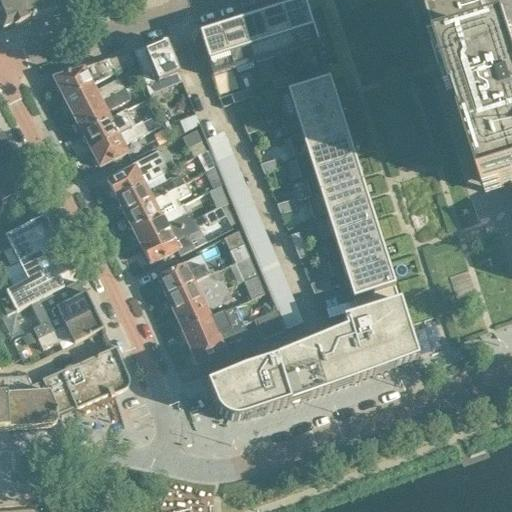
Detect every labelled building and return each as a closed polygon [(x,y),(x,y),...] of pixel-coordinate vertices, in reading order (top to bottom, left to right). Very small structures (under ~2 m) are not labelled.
[(0,0),(0,24),(4,33),(14,28),(30,21),(31,22),(56,11),(51,0),(0,0)] [(511,0),(424,0),(445,67),(511,45),(511,0)] [(282,10),(296,52),(317,45),(304,3),(301,4),(296,5),(282,10)] [(280,10),(275,12),(261,16),(275,59),(296,52),(282,10),(280,10)] [(275,59),(261,16),(260,17),(254,18),(240,23),(256,73),(257,73),(255,65),(275,59)] [(234,25),(219,30),(235,80),(256,73),(240,23),(239,23),(234,25)] [(235,80),(219,30),(218,30),(213,32),(198,36),(212,79),(233,72),(235,80)] [(164,43),(153,48),(154,51),(145,55),(153,75),(143,79),(139,69),(139,70),(150,97),(182,84),(164,43)] [(173,44),(167,46),(170,54),(176,51),(173,44)] [(511,195),(511,45),(445,67),(462,118),(464,118),(471,140),(469,141),(470,144),(473,153),(474,157),(477,165),(478,169),(481,178),(482,181),(485,190),(486,194),(489,203),(511,195)] [(129,55),(53,81),(53,82),(55,86),(55,91),(59,94),(63,101),(91,86),(132,65),(129,55)] [(136,75),(130,79),(133,85),(139,83),(136,75)] [(282,80),(284,89),(294,85),(292,77),(282,80)] [(69,112),(72,118),(124,90),(118,79),(94,92),(91,86),(63,101),(64,103),(62,105),(67,113),(69,112)] [(274,92),(284,89),(282,80),(271,83),(274,92)] [(333,96),(328,81),(306,88),(275,98),(281,119),(335,102),(334,100),(333,96)] [(80,133),(81,134),(109,120),(106,113),(130,101),(124,90),(72,118),(76,125),(73,126),(78,135),(80,133)] [(243,102),(253,99),(250,90),(240,93),(243,102)] [(243,102),(240,93),(230,97),(233,105),(243,102)] [(340,117),(335,102),(281,119),(288,140),(341,123),(341,121),(340,117)] [(187,110),(174,115),(181,132),(194,127),(187,110)] [(109,120),(81,134),(82,137),(82,142),(86,145),(89,151),(134,128),(125,111),(109,120)] [(154,117),(134,128),(89,151),(93,158),(91,160),(95,168),(98,167),(99,169),(117,160),(126,154),(123,147),(160,127),(154,117)] [(260,121),(251,124),(255,134),(263,131),(260,121)] [(346,137),(341,123),(288,140),(294,160),(348,143),(347,142),(346,137)] [(255,134),(251,124),(243,126),(247,136),(255,134)] [(197,132),(183,139),(188,149),(202,142),(197,132)] [(0,203),(30,187),(31,187),(14,154),(12,155),(3,138),(0,136),(0,213),(1,213),(1,205),(0,203)] [(353,158),(348,143),(294,160),(301,181),(355,164),(354,162),(353,158)] [(134,169),(106,184),(110,191),(109,195),(110,197),(114,199),(115,200),(162,175),(159,168),(164,166),(157,153),(132,167),(134,169)] [(277,161),(268,164),(271,174),(280,171),(277,161)] [(271,174),(268,164),(260,167),(264,176),(271,174)] [(359,178),(355,164),(301,181),(301,182),(305,181),(311,200),(307,201),(308,202),(361,185),(360,183),(359,178)] [(205,174),(204,174),(213,191),(220,188),(223,186),(216,168),(215,169),(205,174)] [(162,175),(115,200),(116,203),(115,207),(116,209),(120,211),(124,217),(176,189),(183,185),(178,175),(170,179),(166,182),(162,175)] [(176,189),(124,217),(127,224),(126,228),(127,230),(131,232),(160,218),(179,208),(177,203),(189,197),(183,185),(176,189)] [(366,199),(361,185),(308,202),(314,223),(368,206),(367,203),(366,199)] [(293,201),(285,204),(288,214),(297,211),(293,201)] [(276,207),(280,216),(288,214),(285,204),(276,207)] [(160,218),(131,232),(133,236),(133,240),(134,242),(137,243),(140,249),(192,222),(184,206),(179,208),(160,218)] [(372,219),(368,206),(314,223),(326,220),(332,240),(375,227),(374,224),(372,219)] [(214,211),(204,216),(208,224),(209,225),(225,218),(220,208),(214,211)] [(5,238),(0,228),(0,252),(9,248),(18,265),(57,244),(52,234),(53,233),(51,228),(49,229),(44,218),(5,238)] [(192,222),(140,249),(144,256),(142,258),(146,266),(148,265),(150,267),(177,253),(180,259),(195,251),(188,236),(197,231),(196,229),(192,222)] [(379,240),(375,227),(332,240),(338,259),(327,263),(327,264),(381,247),(380,244),(379,240)] [(289,238),(294,249),(303,247),(299,235),(289,238)] [(64,291),(63,290),(63,289),(62,290),(56,278),(71,271),(57,244),(18,265),(27,283),(5,294),(16,314),(30,307),(64,291)] [(303,247),(294,249),(299,261),(307,259),(303,247)] [(388,268),(381,247),(327,264),(334,285),(338,284),(388,268)] [(244,248),(229,254),(234,265),(249,259),(244,248)] [(158,284),(155,285),(160,294),(162,293),(165,299),(213,275),(212,271),(208,273),(201,258),(184,265),(186,268),(157,282),(158,284)] [(249,259),(234,265),(243,284),(257,278),(249,259)] [(345,305),(352,302),(394,289),(393,286),(392,281),(388,268),(338,284),(345,305)] [(173,316),(226,291),(218,273),(213,275),(165,299),(166,301),(164,302),(168,311),(170,310),(173,316)] [(243,284),(251,301),(264,295),(257,278),(243,284)] [(327,281),(318,284),(321,294),(330,291),(327,281)] [(64,291),(30,307),(42,329),(33,333),(38,342),(93,314),(84,295),(84,296),(77,283),(63,290),(64,291)] [(321,294),(318,284),(310,287),(314,296),(321,294)] [(397,299),(394,289),(352,302),(357,318),(342,322),(345,332),(316,343),(313,344),(313,345),(295,352),(292,353),(271,362),(272,365),(242,374),(205,389),(215,413),(216,415),(217,416),(219,418),(220,419),(222,420),(225,422),(227,423),(231,424),(233,425),(235,425),(237,425),(239,425),(241,424),(243,424),(417,361),(406,327),(404,318),(397,299)] [(180,331),(181,332),(210,320),(207,313),(231,301),(226,291),(173,316),(176,323),(174,324),(178,332),(180,331)] [(262,307),(267,317),(275,313),(271,303),(262,307)] [(275,313),(267,317),(253,322),(261,341),(283,333),(275,313)] [(93,314),(38,342),(42,352),(70,338),(74,346),(102,332),(93,314)] [(238,316),(213,326),(210,320),(181,332),(182,335),(179,336),(183,344),(186,343),(188,349),(242,327),(238,316)] [(247,338),(242,327),(188,349),(191,357),(189,358),(192,367),(195,366),(196,368),(225,356),(222,348),(247,338)] [(33,333),(22,339),(26,348),(38,342),(33,333)] [(110,399),(122,394),(123,393),(125,392),(126,391),(127,390),(128,388),(128,387),(128,385),(128,383),(128,381),(115,351),(41,383),(57,418),(57,417),(75,409),(76,411),(110,397),(110,399)] [(0,431),(50,429),(52,428),(53,428),(54,427),(55,426),(56,424),(56,423),(56,422),(56,418),(57,418),(41,383),(30,387),(26,378),(0,379),(0,431)]
